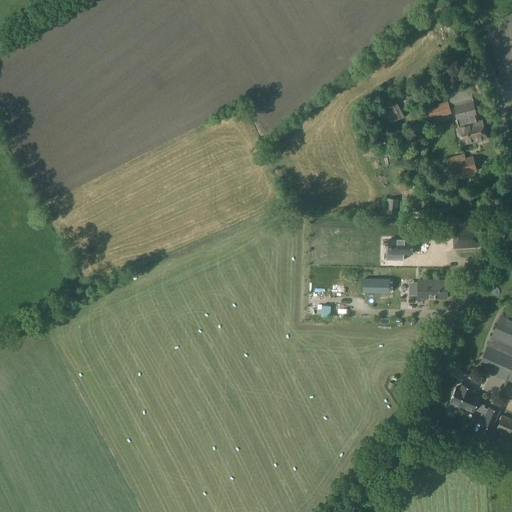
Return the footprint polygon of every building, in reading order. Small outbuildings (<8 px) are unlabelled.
[(486,140),(482,121),(478,122),(476,114),(474,99),(472,99),(472,96),(469,86),(457,89),(457,88),(447,91),(449,100),(451,107),(452,107),(456,119),(458,127),(456,128),(461,146),(486,140)] [(447,103),(424,109),(427,119),(450,113),(447,103)] [(477,171),(473,158),(458,162),(457,158),(447,161),(452,178),(477,171)] [(452,228),(454,250),(479,248),(477,226),(452,228)] [(301,239),(300,261),(311,261),(311,239),(301,239)] [(377,248),(376,266),(399,267),(399,259),(409,259),(410,240),(400,240),(400,239),(391,239),(391,240),(381,240),(381,248),(377,248)] [(313,271),(301,270),(300,295),(312,296),(313,271)] [(388,279),(365,278),(365,288),(388,288),(388,279)] [(418,298),(447,298),(447,281),(418,280),(418,298)] [(511,320),(501,316),(478,367),(511,381),(511,320)] [(456,387),(450,402),(473,412),(474,410),(481,412),(480,415),(481,415),(485,417),(482,425),(491,429),(498,411),(489,407),(489,409),(484,407),(485,405),(477,402),(480,397),(471,393),(473,389),(461,384),(459,388),(456,387)] [(511,419),(502,415),(495,432),(511,439),(511,419)]
